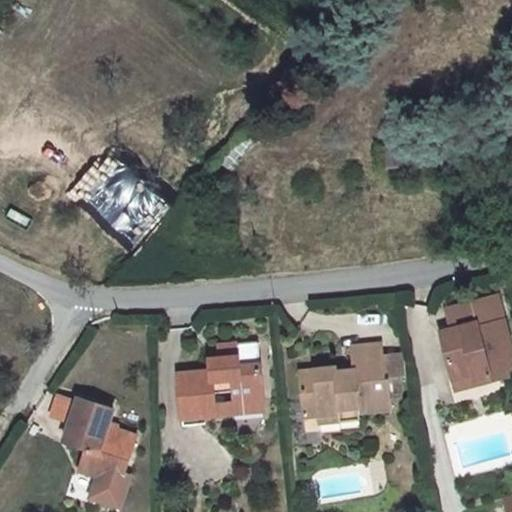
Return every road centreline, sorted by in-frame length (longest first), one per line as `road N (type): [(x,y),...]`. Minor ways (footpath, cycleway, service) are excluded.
road 1 (unclassified): [(73,302),(170,299),(511,252)]
road 2 (unclassified): [(73,302),(0,419)]
